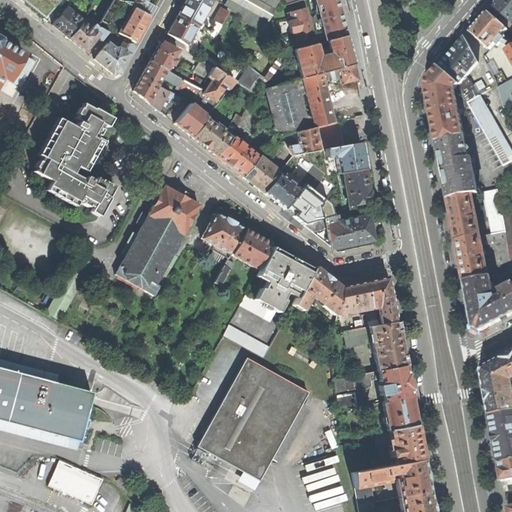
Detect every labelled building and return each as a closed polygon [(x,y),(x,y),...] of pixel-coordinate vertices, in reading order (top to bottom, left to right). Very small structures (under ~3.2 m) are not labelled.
[(141,33),(150,18),(126,4),(119,0),(106,0),(96,18),(100,20),(97,26),(104,31),(118,7),(127,12),(128,11),(130,12),(118,32),(135,42),(141,33)] [(185,0),(185,1),(178,15),(197,26),(198,26),(212,0),(185,0)] [(226,0),(224,4),(260,34),(279,0),(226,0)] [(340,12),(336,0),(315,0),(319,12),(316,13),(312,17),(311,15),(308,16),(307,13),(306,8),(289,12),(291,20),(288,21),(291,33),(294,32),(296,41),(314,37),(311,25),(314,24),(317,20),(321,19),(327,40),(346,35),(340,12)] [(511,23),(511,0),(499,0),(493,7),(511,23)] [(59,30),(68,38),(82,22),(72,13),(76,9),(70,4),(52,25),(59,30)] [(229,12),(222,8),(214,21),(221,25),(229,12)] [(498,47),(506,37),(503,35),(508,30),(488,13),(480,22),(470,33),(490,50),(495,44),(498,47)] [(167,33),(187,45),(197,26),(178,15),(172,24),(167,33)] [(107,32),(104,31),(97,26),(94,25),(91,29),(82,22),(68,38),(77,45),(85,52),(96,37),(101,41),(107,32)] [(349,48),(346,35),(327,40),(329,47),(331,54),(318,57),(316,50),(315,44),(294,49),(295,55),(291,56),(293,65),(298,64),(302,78),(321,73),(329,71),(354,64),(349,48)] [(283,53),(289,51),(288,45),(277,36),(271,43),(283,53)] [(0,78),(1,78),(7,81),(8,80),(18,86),(32,62),(22,56),(23,55),(0,41),(0,40),(0,39),(0,78)] [(504,167),(511,161),(511,152),(470,81),(466,77),(478,63),(465,39),(453,53),(440,68),(460,85),(466,95),(464,98),(470,107),(504,167)] [(122,41),(117,48),(123,51),(127,44),(122,41)] [(156,50),(149,61),(178,77),(181,71),(182,70),(174,66),(172,70),(169,68),(171,64),(173,66),(177,59),(174,58),(178,51),(161,41),(156,50)] [(119,72),(133,47),(127,44),(123,51),(117,48),(114,49),(107,43),(93,59),(101,66),(111,74),(119,72)] [(329,47),(316,50),(318,57),(331,54),(329,47)] [(511,79),(498,87),(504,106),(505,108),(511,103),(511,47),(511,49),(506,51),(511,61),(511,79)] [(144,100),(166,117),(180,98),(157,86),(162,77),(177,86),(178,85),(185,89),(182,93),(192,100),(200,89),(178,77),(149,61),(133,91),(144,100)] [(356,72),(354,64),(329,71),(331,81),(339,79),(340,84),(358,79),(356,72)] [(238,83),(249,90),(260,74),(249,66),(238,83)] [(213,67),(207,77),(212,80),(203,93),(214,101),(224,87),(229,90),(234,81),(213,67)] [(189,75),(181,71),(178,77),(200,89),(207,77),(193,69),(189,75)] [(459,110),(470,107),(464,98),(466,95),(460,85),(459,86),(439,69),(426,84),(431,106),(438,143),(464,137),(459,110)] [(280,136),(297,132),(334,122),(329,103),(321,73),(302,78),(266,88),(275,125),(273,128),(278,132),(280,136)] [(70,116),(75,118),(77,114),(76,114),(80,107),(80,108),(83,103),(78,101),(70,116)] [(109,193),(112,188),(109,186),(109,185),(105,182),(101,180),(100,181),(95,178),(92,185),(89,183),(91,180),(85,177),(83,180),(72,174),(76,166),(85,171),(101,143),(94,139),(97,135),(98,136),(102,130),(100,129),(102,124),(107,127),(112,118),(103,113),(93,108),(93,109),(83,103),(80,108),(80,107),(76,114),(77,114),(75,118),(80,121),(80,123),(77,121),(75,125),(76,125),(75,127),(58,118),(37,154),(42,157),(40,161),(38,160),(35,167),(36,167),(34,171),(50,180),(45,190),(74,206),(77,201),(79,199),(82,201),(81,203),(87,206),(88,205),(92,207),(90,212),(98,216),(110,194),(109,193)] [(182,130),(191,137),(206,118),(202,115),(203,114),(190,103),(174,123),(182,130)] [(236,114),(231,123),(236,126),(241,117),(236,114)] [(118,122),(112,118),(107,127),(102,124),(100,129),(102,130),(98,136),(97,135),(94,139),(101,143),(105,145),(118,122)] [(202,145),(215,156),(229,138),(225,134),(222,132),(223,130),(215,123),(213,125),(207,120),(207,119),(206,118),(191,137),(202,145)] [(292,144),(285,144),(292,155),(324,150),(343,146),(341,134),(339,121),(334,122),(297,132),(300,145),(293,147),(292,144)] [(231,123),(225,134),(229,138),(231,136),(236,126),(231,123)] [(227,165),(242,177),(258,157),(231,136),(229,138),(215,156),(227,165)] [(468,160),(464,137),(438,143),(439,151),(446,188),(453,185),(473,182),(475,179),(471,160),(468,160)] [(281,156),(288,161),(292,155),(285,144),(283,141),(278,148),(284,153),(281,156)] [(361,143),(343,146),(324,150),(328,176),(338,174),(343,173),(366,169),(363,155),(361,143)] [(274,202),(303,225),(337,215),(345,212),(338,174),(328,176),(324,150),(292,155),(288,161),(278,173),(263,193),(274,202)] [(253,185),(263,193),(278,173),(274,170),(274,169),(259,156),(258,157),(242,177),(253,185)] [(369,184),(366,169),(343,173),(349,205),(372,201),(369,184)] [(140,192),(145,182),(139,179),(134,188),(140,192)] [(478,195),(475,179),(473,182),(453,185),(446,188),(449,200),(473,196),(478,195)] [(191,225),(196,216),(193,215),(199,204),(164,185),(158,196),(156,194),(151,204),(153,205),(137,235),(133,233),(121,253),(126,256),(116,274),(141,287),(139,289),(145,292),(146,290),(155,295),(161,285),(156,283),(161,274),(166,277),(177,256),(172,253),(183,234),(188,224),(191,225)] [(485,194),(493,235),(506,232),(501,211),(497,191),(485,194)] [(452,219),(456,242),(480,237),(473,196),(449,200),(452,219)] [(511,209),(501,211),(506,232),(511,263),(511,209)] [(224,265),(230,254),(244,229),(235,224),(235,223),(228,219),(225,218),(215,213),(202,238),(216,246),(210,257),(224,265)] [(333,248),(374,240),(370,224),(369,215),(338,221),(337,215),(303,225),(312,232),(326,228),(329,245),(333,248)] [(254,267),(268,243),(257,236),(244,229),(230,254),(254,267)] [(504,275),(511,273),(511,263),(506,232),(493,235),(480,237),(456,242),(460,261),(464,282),(488,278),(482,246),(497,243),(504,275)] [(260,288),(254,299),(276,311),(277,312),(284,301),(281,299),(285,292),(296,298),(310,272),(313,269),(291,257),(271,247),(255,276),(266,281),(262,289),(260,288)] [(61,289),(74,296),(91,264),(78,257),(61,289)] [(230,269),(224,265),(214,282),(220,285),(230,269)] [(314,266),(313,269),(310,272),(296,298),(293,304),(302,309),(311,294),(335,314),(337,314),(341,287),(324,274),(314,266)] [(375,280),(365,282),(370,308),(376,307),(379,309),(381,324),(395,321),(387,277),(375,280)] [(473,329),(480,332),(511,315),(511,284),(499,292),(502,298),(494,301),(490,277),(488,278),(464,282),(468,303),(473,329)] [(354,284),(341,287),(337,314),(370,308),(365,282),(354,284)] [(239,305),(270,322),(276,311),(254,299),(245,295),(239,305)] [(399,342),(395,321),(381,324),(364,327),(347,330),(343,331),(346,347),(371,342),(377,371),(404,366),(399,342)] [(223,336),(264,358),(270,347),(229,324),(223,336)] [(511,353),(481,369),(485,392),(490,416),(511,412),(511,383),(511,381),(511,380),(511,353)] [(197,446),(259,480),(307,392),(247,358),(217,412),(210,424),(209,424),(197,446)] [(44,375),(0,363),(0,369),(43,381),(44,375)] [(407,381),(404,366),(377,371),(345,377),(348,390),(371,386),(370,380),(380,378),(381,385),(379,386),(381,396),(383,395),(384,402),(410,397),(407,381)] [(0,420),(85,443),(90,425),(94,408),(88,407),(91,393),(43,381),(0,369),(0,420)] [(336,393),(348,390),(345,377),(333,379),(336,393)] [(355,392),(336,395),(339,410),(358,407),(355,392)] [(413,413),(410,397),(384,402),(382,402),(387,431),(390,430),(415,425),(413,413)] [(511,460),(511,412),(490,416),(494,439),(499,463),(511,460)] [(0,420),(0,426),(83,448),(85,443),(0,420)] [(418,440),(415,425),(390,430),(393,449),(390,450),(391,458),(394,458),(395,465),(422,460),(418,440)] [(425,474),(422,460),(395,465),(351,474),(357,506),(373,503),(370,485),(395,480),(398,497),(428,491),(425,474)] [(502,480),(511,478),(511,460),(499,463),(501,473),(502,480)] [(90,505),(101,480),(83,472),(58,461),(47,486),(90,505)] [(431,511),(431,505),(428,491),(398,497),(400,511),(374,511),(373,503),(357,506),(358,511),(431,511)]
